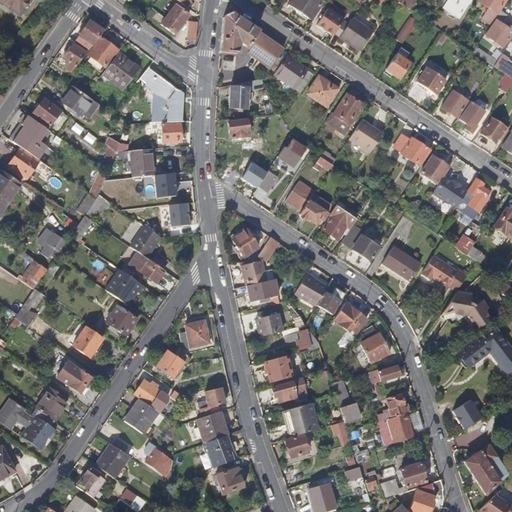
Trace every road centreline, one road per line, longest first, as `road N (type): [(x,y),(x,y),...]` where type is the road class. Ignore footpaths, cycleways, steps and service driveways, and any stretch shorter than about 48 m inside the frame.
road 1 (residential): [(203,188),(221,192),(373,297),(396,325),(453,511)]
road 2 (residential): [(511,183),(238,0)]
road 3 (residential): [(214,267),(183,287),(45,485),(7,511)]
road 4 (residential): [(214,267),(251,431),(280,511)]
road 5 (residential): [(0,121),(81,0)]
road 6 (residential): [(92,0),(204,76)]
